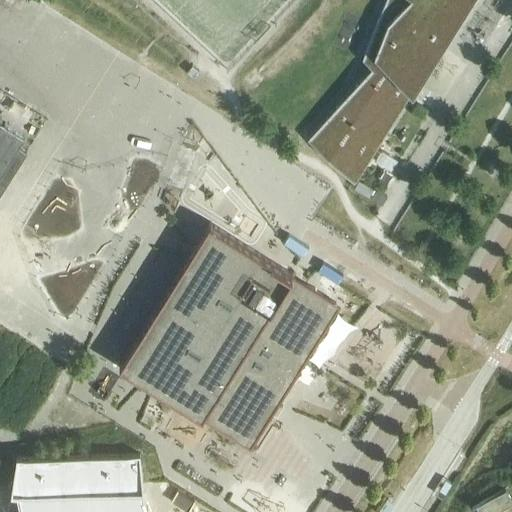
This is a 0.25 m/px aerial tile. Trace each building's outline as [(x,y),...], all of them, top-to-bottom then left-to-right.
[(385,0),(362,58),(371,67),(307,138),(353,182),(466,0),(385,0)] [(19,148),(24,139),(0,124),(0,195),(27,153),(19,148)] [(183,144),(170,181),(184,186),(197,149),(183,144)] [(381,205),(386,197),(376,191),(372,199),(381,205)] [(315,345),(320,331),(330,321),(336,303),(326,299),(315,288),(305,285),(302,285),(295,277),(293,275),(287,271),(209,222),(189,255),(119,366),(148,384),(251,448),(274,411),(286,393),(289,380),(300,370),(304,356),(315,345)] [(0,324),(0,416),(23,430),(63,361),(0,324)] [(17,457),(11,494),(17,494),(20,511),(151,511),(145,495),(140,453),(17,457)] [(478,511),(498,511),(511,504),(511,500),(505,489),(509,487),(472,508),(472,509),(475,507),(478,511)] [(187,511),(194,502),(178,491),(171,502),(187,511)]
